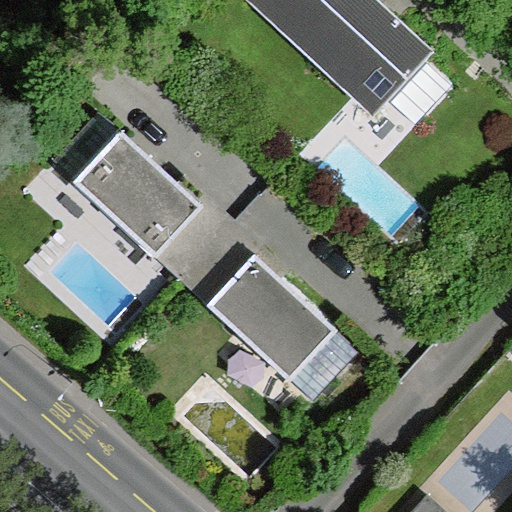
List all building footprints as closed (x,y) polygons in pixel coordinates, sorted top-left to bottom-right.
[(374,0),(258,0),(379,112),(389,101),(427,61),(434,54),(374,0)] [(454,86),(427,61),(389,101),(418,126),(454,86)] [(74,183),(123,132),(101,113),(56,161),(74,183)] [(123,132),(74,183),(159,257),(204,209),(123,132)] [(185,282),(230,232),(204,209),(159,257),(185,282)] [(209,307),(255,256),(230,232),(185,282),(209,307)] [(255,256),(209,307),(292,381),(338,332),(255,256)] [(359,353),(338,332),(292,381),(315,402),(359,353)] [(446,511),(428,498),(415,511),(446,511)]
